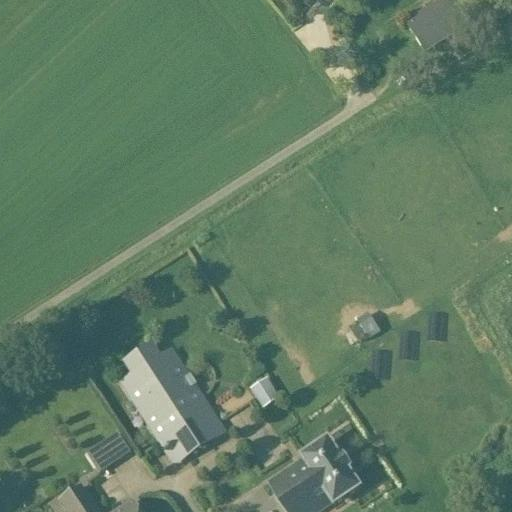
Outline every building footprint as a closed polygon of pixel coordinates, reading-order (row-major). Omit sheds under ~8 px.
[(473,25),(457,0),(446,0),(407,25),(426,55),(452,38),(456,45),(477,32),(473,25)] [(351,329),(358,344),(378,335),(371,320),(351,329)] [(227,438),(225,434),(172,350),(125,381),(124,392),(175,471),(227,438)] [(251,392),(263,412),(280,402),(267,382),(251,392)] [(99,473),(130,456),(118,434),(87,451),(99,473)] [(313,511),(330,501),(334,508),(359,491),(348,474),(351,472),(343,460),(340,462),(328,445),(303,461),(307,468),(274,490),(288,511),(313,511)] [(125,510),(121,511),(97,511),(81,489),(59,504),(65,511),(139,511),(134,504),(125,510)]
